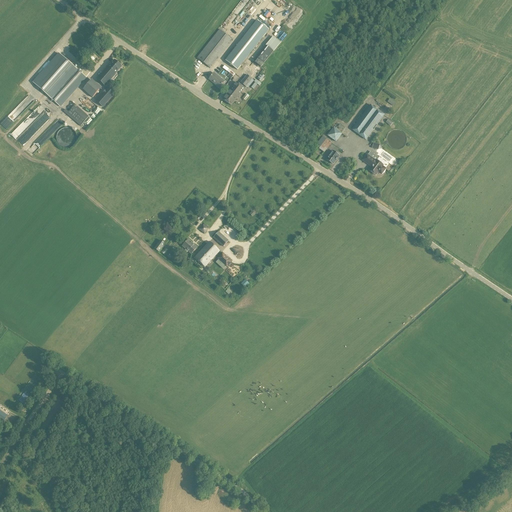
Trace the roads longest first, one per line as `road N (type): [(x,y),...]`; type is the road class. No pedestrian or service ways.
road 1 (unclassified): [(511,299),(59,0)]
road 2 (unclassified): [(260,511),(223,477),(62,372),(13,444)]
road 3 (track): [(262,132),(364,0)]
